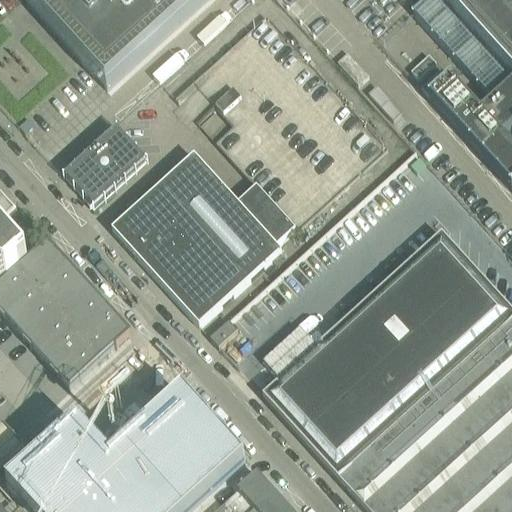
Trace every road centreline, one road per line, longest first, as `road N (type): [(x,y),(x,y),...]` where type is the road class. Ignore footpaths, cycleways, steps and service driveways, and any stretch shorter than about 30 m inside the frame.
road 1 (unclassified): [(325,511),(0,151)]
road 2 (unknown): [(155,323),(58,412),(31,411),(0,372)]
road 3 (unknown): [(219,393),(345,283)]
